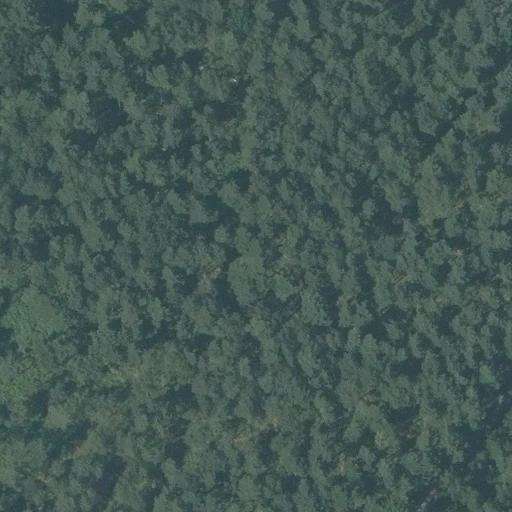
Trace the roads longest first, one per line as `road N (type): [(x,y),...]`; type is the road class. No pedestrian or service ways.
road 1 (track): [(422,511),(511,388)]
road 2 (track): [(86,0),(0,122)]
